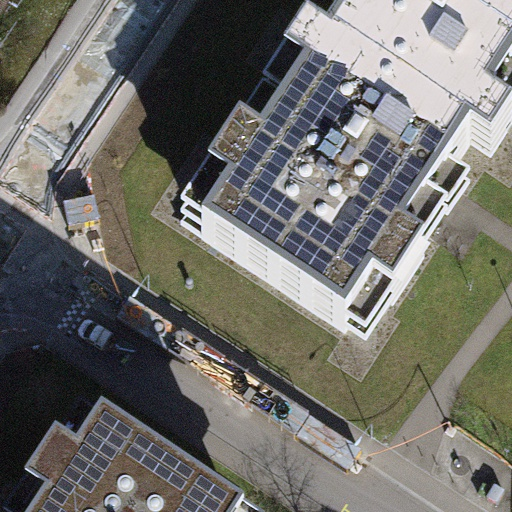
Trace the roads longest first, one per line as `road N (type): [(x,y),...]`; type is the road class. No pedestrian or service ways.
road 1 (residential): [(380,511),(0,260)]
road 2 (residential): [(0,204),(133,0)]
